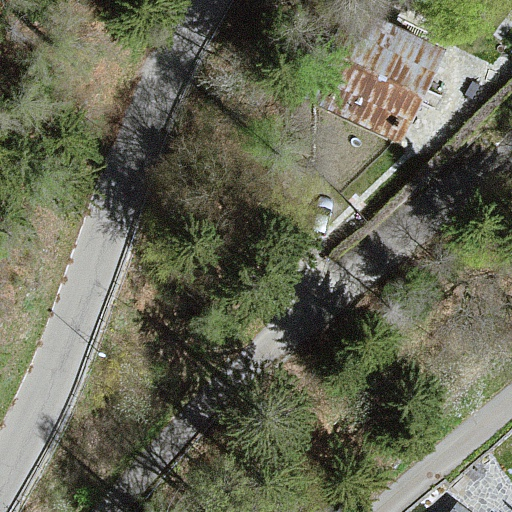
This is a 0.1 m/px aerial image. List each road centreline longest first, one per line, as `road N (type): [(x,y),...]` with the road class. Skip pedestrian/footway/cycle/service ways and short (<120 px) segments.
road 1 (residential): [(111,511),(261,349),(511,147)]
road 2 (tertiary): [(0,488),(204,0)]
road 3 (residential): [(511,398),(382,511)]
